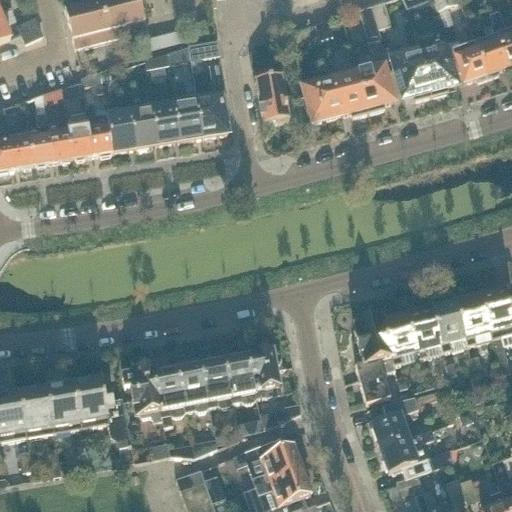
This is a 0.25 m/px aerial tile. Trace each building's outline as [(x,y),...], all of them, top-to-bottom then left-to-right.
[(148,35),(138,0),(88,0),(63,7),(75,53),(148,35)] [(414,0),(417,9),(432,3),(431,0),(414,0)] [(431,0),(437,16),(457,9),(453,0),(431,0)] [(378,34),(391,31),(384,7),(372,11),(378,34)] [(381,44),(378,34),(372,11),(359,16),(368,47),(381,44)] [(0,46),(11,42),(0,16),(0,46)] [(511,36),(507,38),(499,18),(490,21),(491,23),(508,72),(511,70),(511,36)] [(431,102),(448,98),(447,93),(457,90),(444,47),(448,46),(444,35),(439,20),(427,24),(434,49),(432,49),(435,59),(421,62),(431,102)] [(498,76),(508,72),(491,23),(483,26),(488,45),(476,50),(488,84),(499,80),(498,76)] [(26,49),(43,41),(35,25),(19,32),(26,49)] [(319,42),(332,38),(328,26),(315,30),(319,42)] [(207,37),(205,27),(186,32),(188,42),(207,37)] [(476,50),(463,54),(452,32),(444,35),(448,46),(464,88),(475,84),(476,88),(488,84),(476,50)] [(419,57),(402,62),(396,40),(381,44),(388,71),(390,75),(394,74),(403,104),(413,102),(414,107),(431,102),(421,62),(419,57)] [(191,66),(219,61),(217,47),(189,52),(191,66)] [(167,59),(169,70),(191,66),(189,52),(167,59)] [(147,75),(169,70),(167,59),(145,66),(147,75)] [(125,82),(135,80),(133,71),(123,74),(125,82)] [(281,82),(285,82),(281,71),(267,74),(269,84),(267,85),(268,91),(258,93),(257,87),(256,87),(263,130),(289,125),(281,82)] [(386,76),(390,75),(388,71),(358,79),(368,119),(385,114),(384,109),(394,107),(386,76)] [(122,83),(120,76),(120,74),(100,78),(102,87),(122,83)] [(352,123),(368,119),(358,79),(332,86),(341,121),(350,118),(352,123)] [(313,128),(341,121),(332,86),(303,93),(313,128)] [(66,100),(82,95),(81,88),(65,93),(66,100)] [(44,109),(64,106),(62,94),(43,100),(44,109)] [(221,98),(210,100),(210,98),(197,100),(198,107),(197,107),(198,113),(203,143),(228,139),(221,98)] [(44,109),(43,100),(35,103),(37,120),(36,120),(38,131),(28,132),(29,141),(30,151),(34,171),(35,171),(37,173),(44,172),(45,169),(53,168),(48,136),(47,129),(46,119),(45,119),(44,109)] [(176,121),(181,147),(203,143),(198,113),(197,107),(198,107),(197,100),(174,104),(176,111),(175,111),(176,121)] [(158,150),(181,147),(176,121),(175,111),(176,111),(174,104),(152,107),(153,115),(152,115),(158,150)] [(136,154),(158,150),(152,115),(153,115),(152,107),(129,111),(131,118),(130,118),(136,154)] [(96,116),(94,109),(85,110),(86,117),(87,123),(93,161),(101,160),(103,162),(109,161),(111,158),(113,158),(108,128),(106,115),(106,114),(96,116)] [(16,130),(13,111),(4,114),(14,174),(22,173),(24,175),(31,174),(32,171),(34,171),(30,151),(29,141),(28,132),(18,134),(17,130),(16,130)] [(130,118),(123,120),(121,113),(106,115),(108,128),(113,158),(136,154),(130,118)] [(7,175),(14,174),(4,114),(0,115),(0,177),(1,178),(6,178),(7,175)] [(84,165),(85,162),(93,161),(87,123),(86,117),(66,121),(69,134),(73,164),(75,164),(78,166),(84,165)] [(58,136),(57,128),(47,129),(48,136),(53,168),(61,166),(63,168),(70,167),(71,165),(73,164),(69,134),(58,136)] [(511,318),(506,296),(503,297),(500,293),(494,295),(493,299),(480,302),(491,346),(498,369),(507,367),(503,352),(511,349),(511,318)] [(480,302),(477,303),(475,300),(469,302),(468,306),(456,309),(467,352),(491,346),(480,302)] [(456,309),(453,310),(450,307),(444,308),(443,312),(431,315),(443,359),(467,352),(456,309)] [(431,315),(428,316),(426,313),(420,315),(419,319),(407,322),(418,365),(443,359),(431,315)] [(407,322),(404,323),(401,320),(395,321),(394,325),(383,328),(394,372),(418,365),(407,322)] [(394,372),(383,328),(381,324),(356,331),(359,342),(355,343),(360,361),(361,360),(363,370),(355,372),(366,411),(390,404),(382,375),(394,372)] [(278,358),(273,358),(273,356),(254,359),(254,361),(249,362),(257,404),(279,400),(277,392),(279,392),(275,371),(279,369),(281,365),(281,361),(278,358)] [(249,362),(245,363),(242,360),(237,361),(235,365),(225,366),(234,408),(244,406),(247,408),(254,407),(256,404),(257,404),(249,362)] [(473,376),(482,373),(478,361),(470,363),(473,376)] [(225,366),(221,367),(219,364),(213,365),(212,369),(202,371),(210,413),(220,411),(223,413),(230,411),(232,409),(234,408),(225,366)] [(449,382),(457,380),(453,368),(446,370),(449,382)] [(202,371),(197,372),(195,369),(189,370),(188,374),(178,376),(186,418),(196,416),(200,417),(206,416),(209,413),(210,413),(202,371)] [(155,380),(153,371),(134,375),(135,378),(122,380),(125,392),(130,391),(134,409),(135,409),(138,420),(140,420),(144,423),(152,421),(154,424),(155,428),(163,426),(155,380)] [(178,376),(174,376),(171,373),(166,375),(164,378),(155,380),(163,426),(165,433),(174,431),(172,420),(173,420),(176,422),(183,420),(185,418),(186,418),(178,376)] [(397,384),(400,395),(408,393),(405,381),(397,384)] [(431,382),(423,384),(426,395),(434,393),(431,382)] [(101,384),(90,386),(89,383),(76,386),(76,388),(74,389),(82,435),(109,430),(111,443),(119,448),(123,470),(134,469),(122,404),(113,406),(111,395),(103,396),(101,384)] [(74,389),(62,391),(62,388),(48,390),(48,393),(46,394),(54,440),(82,435),(74,389)] [(46,394),(35,396),(34,393),(21,395),(21,398),(19,398),(27,444),(54,440),(46,394)] [(0,448),(27,444),(19,398),(8,400),(7,397),(0,398),(0,448)] [(400,421),(418,415),(414,403),(383,410),(388,424),(384,426),(383,423),(373,426),(374,429),(371,430),(380,454),(408,444),(400,421)] [(286,427),(284,416),(284,415),(260,421),(261,424),(263,436),(286,427)] [(237,428),(241,445),(263,436),(261,424),(237,428)] [(419,440),(431,435),(428,428),(416,432),(419,440)] [(428,463),(423,447),(433,443),(431,435),(419,440),(408,444),(380,454),(389,478),(392,477),(393,480),(402,476),(401,473),(427,464),(431,475),(452,468),(453,454),(428,463)] [(225,436),(216,438),(218,449),(227,448),(225,436)] [(293,452),(285,455),(281,443),(257,453),(244,457),(249,469),(247,469),(256,493),(302,476),(299,467),(302,466),(297,454),(294,455),(293,452)] [(195,463),(218,454),(216,445),(193,450),(195,463)] [(78,462),(86,461),(84,449),(76,450),(78,462)] [(193,450),(169,453),(170,462),(195,463),(193,450)] [(511,511),(511,452),(510,453),(511,457),(511,460),(503,464),(509,480),(511,478),(511,491),(501,496),(507,511),(511,511)] [(61,481),(60,471),(57,453),(49,455),(54,482),(61,481)] [(32,475),(31,466),(29,459),(20,460),(23,477),(32,475)] [(60,471),(61,481),(74,479),(72,469),(60,471)] [(179,496),(204,487),(200,475),(175,484),(179,496)] [(308,484),(306,485),(302,476),(256,493),(262,511),(307,511),(304,502),(311,500),(310,497),(312,496),(308,484)] [(414,496),(421,494),(416,481),(397,488),(402,501),(414,496)] [(454,509),(466,505),(460,488),(458,485),(447,489),(454,509)] [(471,485),(460,488),(466,505),(467,509),(485,502),(482,491),(474,494),(471,485)] [(183,507),(208,498),(204,487),(179,496),(183,507)] [(416,502),(423,499),(421,494),(414,496),(416,502)] [(507,511),(501,496),(490,501),(491,504),(481,508),(482,511),(507,511)] [(436,511),(431,497),(423,499),(427,510),(427,511),(436,511)] [(185,511),(204,511),(212,509),(208,498),(183,507),(185,511)] [(419,511),(423,511),(427,510),(423,499),(416,502),(419,511)]
